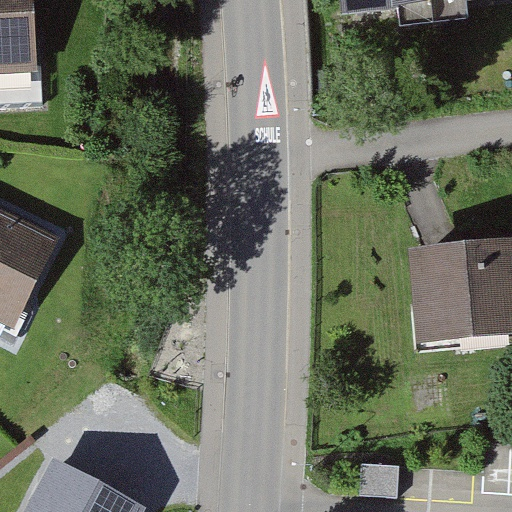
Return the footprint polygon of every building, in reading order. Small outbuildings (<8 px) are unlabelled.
[(31,0),(0,0),(0,76),(35,74),(31,0)] [(340,0),(344,22),(490,0),(340,0)] [(0,76),(0,117),(49,114),(47,74),(35,74),(0,76)] [(57,246),(0,217),(0,328),(12,335),(57,246)] [(511,242),(443,248),(408,251),(417,346),(511,337),(511,242)] [(396,499),(398,468),(362,465),(360,497),(396,499)] [(115,511),(56,477),(34,511),(115,511)]
